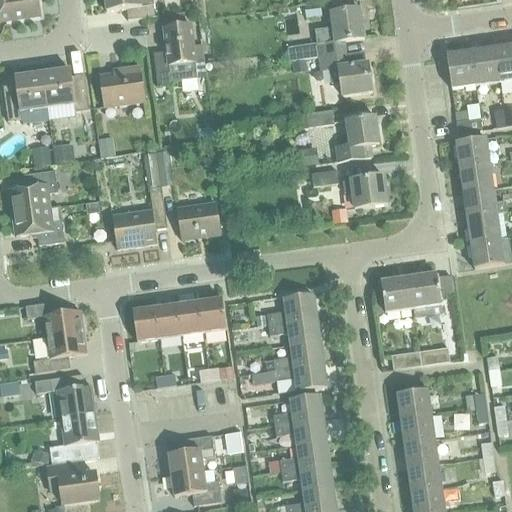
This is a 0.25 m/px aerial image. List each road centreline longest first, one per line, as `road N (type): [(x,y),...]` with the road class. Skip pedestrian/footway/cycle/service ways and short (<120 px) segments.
road 1 (residential): [(347,256),(439,244),(406,31)]
road 2 (residential): [(382,511),(347,256)]
road 3 (residential): [(347,256),(103,288)]
road 4 (residential): [(103,288),(136,511)]
